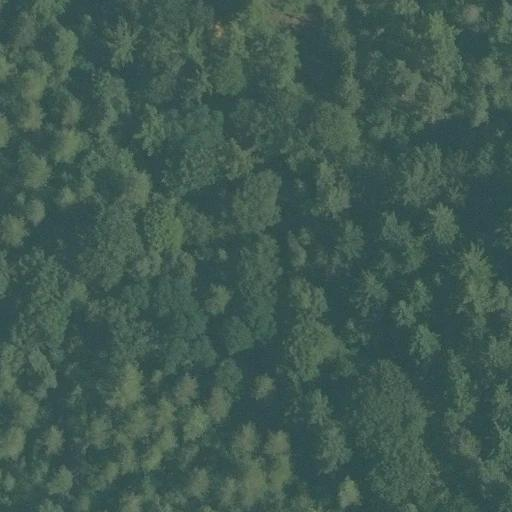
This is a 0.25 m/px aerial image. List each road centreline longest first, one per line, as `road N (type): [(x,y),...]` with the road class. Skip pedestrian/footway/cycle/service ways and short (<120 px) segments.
road 1 (track): [(122,0),(306,340),(431,511)]
road 2 (track): [(0,312),(408,204),(511,191)]
